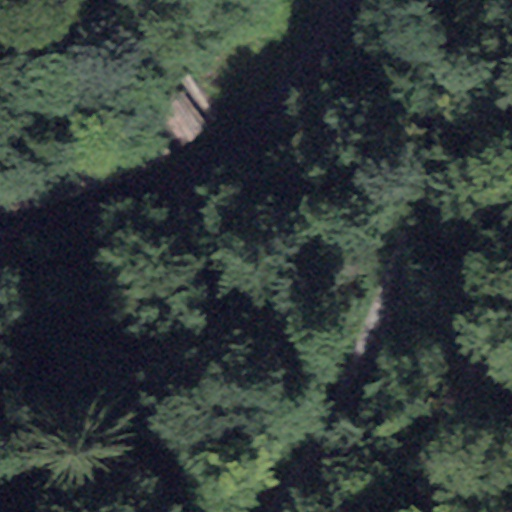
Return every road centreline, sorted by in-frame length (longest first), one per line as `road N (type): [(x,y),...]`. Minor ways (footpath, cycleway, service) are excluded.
road 1 (track): [(275,511),(307,471),(383,293),(453,74),(463,0)]
road 2 (track): [(324,0),(249,127),(119,194),(0,229)]
